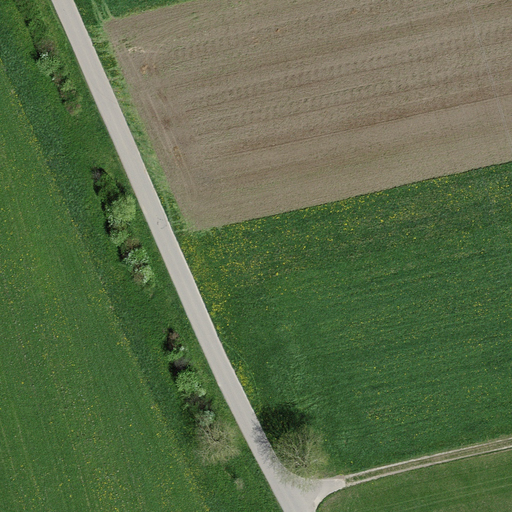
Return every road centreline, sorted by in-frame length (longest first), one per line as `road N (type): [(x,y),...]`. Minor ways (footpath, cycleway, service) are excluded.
road 1 (unclassified): [(65,0),(287,511)]
road 2 (track): [(279,499),(511,448)]
